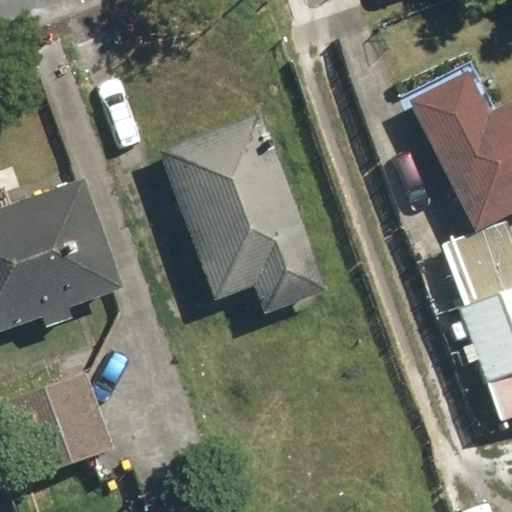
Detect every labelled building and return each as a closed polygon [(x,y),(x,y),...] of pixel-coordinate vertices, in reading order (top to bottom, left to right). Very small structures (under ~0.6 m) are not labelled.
[(464,81),(401,111),(463,242),(511,218),(511,101),(481,116),(464,81)] [(142,157),(201,318),(242,303),(252,328),(318,304),(249,118),(142,157)] [(381,197),(406,266),(455,403),(511,382),(511,293),(469,309),(423,182),(381,197)] [(71,190),(0,214),(0,341),(111,303),(71,190)] [(75,383),(0,412),(0,445),(18,492),(104,458),(75,383)]
